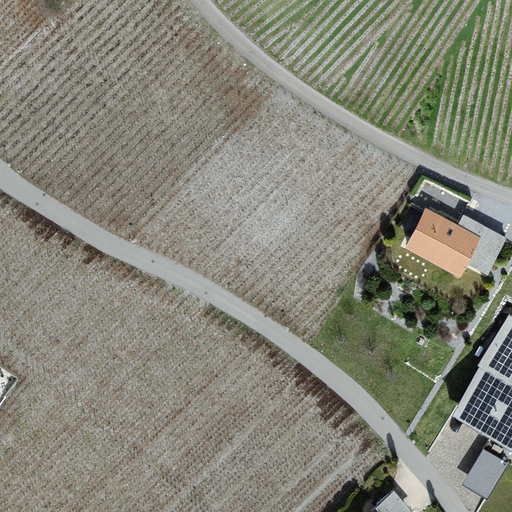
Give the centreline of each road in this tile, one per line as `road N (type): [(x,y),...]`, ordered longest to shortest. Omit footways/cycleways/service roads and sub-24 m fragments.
road 1 (unclassified): [(0,184),(308,363),(370,413),(447,511)]
road 2 (unclassified): [(192,0),(244,55),(315,107),(421,166),(511,202)]
